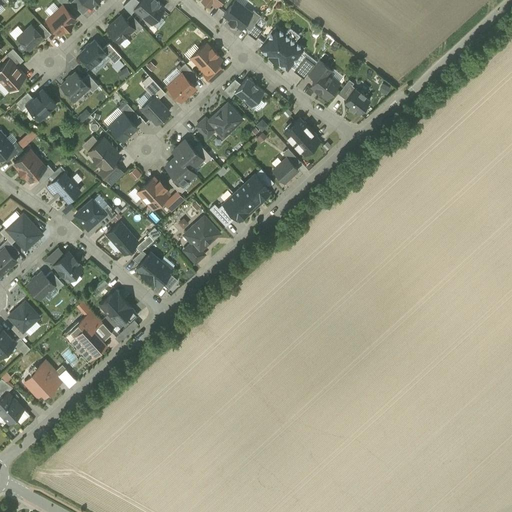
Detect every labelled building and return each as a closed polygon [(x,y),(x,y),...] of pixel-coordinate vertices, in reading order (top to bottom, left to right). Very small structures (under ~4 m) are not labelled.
[(71,0),(71,1),(82,14),(90,6),(84,0),(71,0)] [(131,14),(135,9),(134,8),(140,2),(137,0),(128,0),(123,5),(131,14)] [(141,0),(140,2),(134,8),(135,9),(152,23),(164,8),(159,3),(159,2),(156,0),(141,0)] [(251,12),(235,0),(234,0),(223,14),(229,19),(228,20),(234,24),(234,23),(240,27),(242,24),(252,12),(251,12)] [(63,5),(47,19),(60,34),(65,29),(66,30),(71,24),(70,23),(76,19),(63,5)] [(252,12),(242,24),(249,29),(255,23),(260,15),(253,9),(251,12),(252,12)] [(142,26),(132,14),(126,20),(133,28),(136,32),(142,26)] [(121,15),(107,28),(119,41),(133,28),(126,20),(121,15)] [(31,23),(17,36),(28,49),(43,36),(31,23)] [(249,29),(247,32),(255,38),(263,29),(255,23),(249,29)] [(273,59),(291,35),(287,32),(285,33),(275,25),(272,30),(271,30),(266,36),(267,36),(259,47),(268,54),(268,55),(273,59)] [(295,38),(291,35),(273,59),(277,62),(278,62),(287,69),(304,47),(293,40),(295,38)] [(94,39),(78,54),(90,66),(105,53),(106,52),(102,48),(94,39)] [(121,56),(109,42),(102,48),(106,52),(105,53),(114,62),(121,56)] [(206,43),(191,57),(206,72),(217,63),(221,59),(216,54),(217,53),(211,47),(211,48),(206,43)] [(23,59),(12,47),(5,54),(9,58),(16,65),(23,59)] [(305,56),(294,70),(304,77),(307,72),(314,63),(305,56)] [(9,58),(0,66),(0,77),(10,89),(24,75),(16,65),(9,58)] [(314,63),(307,72),(316,79),(323,70),(328,73),(331,69),(318,58),(314,63)] [(197,75),(185,62),(178,69),(181,72),(182,72),(190,81),(197,75)] [(223,70),(217,63),(206,72),(204,74),(210,81),(223,70)] [(316,79),(311,85),(315,88),(315,89),(319,92),(319,91),(326,97),(338,81),(328,73),(323,70),(316,79)] [(75,71),(61,84),(74,99),(88,86),(89,86),(82,78),(75,71)] [(181,72),(167,85),(180,100),(195,87),(190,81),(182,72),(181,72)] [(98,85),(88,73),(82,78),(89,86),(88,86),(92,90),(98,85)] [(241,83),(234,92),(235,92),(252,106),(264,91),(247,76),(241,83)] [(338,92),(346,98),(355,87),(352,84),(354,82),(349,78),(338,92)] [(154,95),(157,99),(165,92),(153,79),(144,87),(153,96),(154,95)] [(231,97),(235,92),(234,92),(241,83),(235,79),(223,90),(231,97)] [(346,98),(344,101),(349,105),(348,105),(353,109),(353,108),(359,113),(370,98),(365,94),(365,93),(360,89),(359,90),(355,87),(346,98)] [(55,103),(43,89),(33,97),(26,104),(27,104),(39,118),(55,103)] [(27,91),(15,102),(22,109),(27,104),(26,104),(33,97),(27,91)] [(153,96),(142,107),(146,112),(145,113),(150,119),(151,117),(156,123),(169,111),(157,99),(154,95),(153,96)] [(139,115),(127,102),(119,108),(122,112),(123,111),(132,121),(139,115)] [(208,119),(208,120),(215,128),(223,136),(227,132),(230,131),(234,128),(234,126),(242,118),(227,102),(208,119)] [(122,112),(109,124),(123,139),(137,126),(132,121),(123,111),(122,112)] [(208,119),(205,116),(196,125),(207,136),(215,128),(208,120),(208,119)] [(299,117),(284,131),(288,135),(286,136),(292,142),(293,140),(295,143),(294,144),(299,150),(300,149),(304,153),(319,139),(312,132),(314,131),(307,123),(306,124),(299,117)] [(0,156),(2,155),(11,147),(12,146),(12,145),(5,137),(6,136),(0,129),(0,128),(0,156)] [(116,153),(100,136),(87,148),(103,165),(116,153)] [(193,148),(185,139),(173,150),(177,154),(190,168),(201,158),(202,157),(193,148)] [(15,141),(12,145),(12,146),(11,147),(16,152),(16,153),(21,148),(15,141)] [(211,156),(199,142),(193,148),(202,157),(201,158),(205,161),(211,156)] [(300,160),(287,146),(282,151),(287,156),(295,165),(300,160)] [(7,160),(16,152),(11,147),(2,155),(7,160)] [(34,149),(16,164),(30,180),(48,164),(34,149)] [(190,168),(177,154),(165,165),(173,174),(182,183),(183,183),(194,172),(190,168)] [(287,156),(273,169),(283,181),(298,168),(295,165),(287,156)] [(273,181),(260,167),(255,173),(267,186),(273,181)] [(65,169),(51,181),(68,199),(82,187),(65,169)] [(255,173),(244,182),(259,198),(269,188),(267,186),(255,173)] [(182,183),(173,174),(168,179),(178,190),(180,192),(186,187),(183,183),(182,183)] [(157,182),(153,176),(138,190),(143,195),(142,197),(146,202),(148,201),(153,206),(168,193),(163,187),(165,185),(160,180),(157,182)] [(244,182),(233,192),(248,208),(259,198),(244,182)] [(178,190),(165,202),(172,209),(184,198),(180,192),(178,190)] [(233,192),(223,202),(227,207),(235,215),(237,217),(248,208),(233,192)] [(91,197),(74,213),(87,227),(104,211),(91,197)] [(235,215),(227,207),(223,202),(218,207),(214,203),(209,207),(225,224),(235,215)] [(7,228),(6,228),(16,239),(25,248),(42,233),(31,222),(29,223),(21,215),(7,228)] [(204,215),(196,222),(193,222),(190,226),(189,228),(184,233),(192,241),(199,249),(200,248),(219,231),(204,215)] [(138,241),(120,221),(112,228),(110,228),(107,231),(107,234),(110,237),(111,237),(124,253),(138,241)] [(12,243),(16,239),(6,228),(7,228),(5,225),(0,229),(0,230),(7,238),(12,243)] [(149,234),(135,246),(140,251),(142,249),(153,239),(149,234)] [(12,243),(7,238),(1,243),(0,244),(0,247),(1,249),(4,246),(13,256),(19,251),(12,243)] [(199,249),(192,241),(183,248),(195,261),(204,253),(200,248),(199,249)] [(1,249),(0,249),(0,272),(1,274),(16,259),(13,256),(4,246),(1,249)] [(54,264),(64,254),(58,247),(45,259),(51,267),(54,264)] [(140,251),(132,258),(139,263),(147,253),(142,249),(140,251)] [(139,263),(136,266),(147,275),(164,255),(164,254),(160,259),(149,250),(139,263)] [(68,279),(82,266),(77,261),(78,260),(74,256),(73,256),(68,251),(64,254),(54,264),(68,279)] [(164,255),(147,275),(157,284),(160,281),(169,271),(171,268),(160,259),(164,255)] [(45,275),(41,270),(27,283),(40,297),(53,284),(54,284),(45,275)] [(63,283),(51,270),(45,275),(54,284),(53,284),(57,289),(63,283)] [(177,278),(169,271),(160,281),(169,288),(177,278)] [(109,312),(124,298),(115,289),(100,303),(109,312)] [(133,307),(124,298),(109,312),(117,322),(133,307)] [(25,300),(9,315),(16,322),(23,330),(25,329),(39,315),(25,300)] [(99,322),(89,311),(78,321),(82,325),(86,322),(92,328),(99,322)] [(126,317),(121,321),(125,325),(130,321),(126,317)] [(16,322),(11,327),(19,336),(21,338),(28,332),(25,329),(23,330),(16,322)] [(82,325),(80,328),(71,337),(78,344),(82,341),(86,346),(82,350),(89,357),(99,348),(99,349),(106,343),(92,328),(86,322),(82,325)] [(6,331),(0,337),(0,354),(14,342),(15,341),(14,340),(6,331)] [(21,338),(19,336),(14,340),(15,341),(14,342),(24,352),(30,347),(21,338)] [(68,361),(74,358),(70,349),(63,352),(68,361)] [(56,370),(45,359),(40,363),(51,375),(56,370)] [(51,375),(40,363),(37,366),(34,368),(34,371),(32,374),(24,381),(33,390),(36,386),(44,394),(55,384),(52,382),(55,379),(51,375)] [(34,364),(28,370),(32,374),(34,371),(34,368),(37,366),(34,364)] [(12,385),(1,377),(0,377),(0,392),(2,395),(7,390),(12,385)] [(14,398),(7,390),(2,395),(0,396),(0,411),(9,421),(23,408),(22,407),(13,398),(14,398)]
